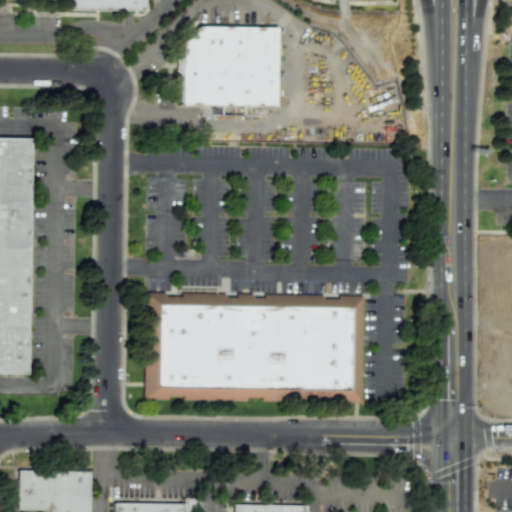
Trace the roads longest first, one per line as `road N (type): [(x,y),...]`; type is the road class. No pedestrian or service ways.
road 1 (residential): [(0,441),(511,434)]
road 2 (residential): [(111,105),(109,438)]
road 3 (secondary): [(450,511),(454,203)]
road 4 (motorway): [(424,0),(453,152)]
road 5 (motorway): [(453,152),(480,0)]
road 6 (secondary): [(453,152),(454,0)]
road 7 (residential): [(0,70),(111,72),(111,105)]
